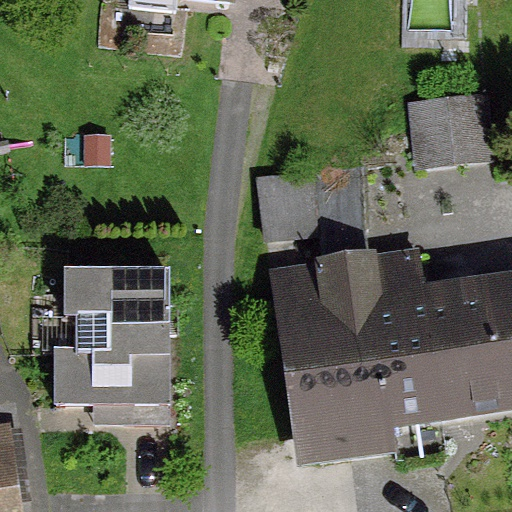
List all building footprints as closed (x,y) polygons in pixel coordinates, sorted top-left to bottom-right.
[(455,103),(411,109),(418,170),(462,165),(455,103)] [(360,168),(254,182),(262,244),(362,233),(360,168)] [(267,280),(289,437),(511,405),(511,303),(422,316),(414,259),(267,280)] [(169,275),(67,275),(67,345),(55,344),(55,404),(93,404),(93,425),(169,425),(169,275)] [(0,511),(23,511),(0,351),(0,511)]
